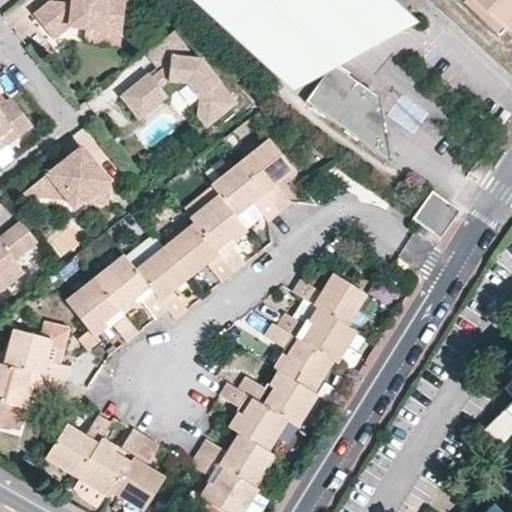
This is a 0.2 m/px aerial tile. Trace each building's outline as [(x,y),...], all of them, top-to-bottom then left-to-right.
[(76,0),(76,7),(64,6),(47,4),(34,15),(53,40),(69,27),(87,29),(124,33),(128,0),(76,0)] [(332,61),(339,66),(413,25),(263,32),(230,1),(230,0),(188,0),(289,93),(320,77),(332,61)] [(230,0),(230,1),(263,32),(413,25),(386,0),(230,0)] [(511,0),(475,0),(502,25),(511,13),(511,0)] [(511,13),(502,25),(507,30),(511,25),(511,13)] [(123,46),(124,33),(87,29),(86,42),(123,46)] [(185,50),(170,31),(143,52),(157,70),(149,76),(146,72),(117,95),(136,119),(171,91),(164,82),(171,75),(191,78),(203,92),(206,97),(202,101),(200,110),(210,121),(234,102),(198,58),(184,56),(185,50)] [(301,103),(306,106),(357,142),(387,162),(376,93),(339,66),(332,61),(320,77),(301,103)] [(0,137),(11,128),(19,138),(33,126),(11,99),(0,107),(0,137)] [(357,142),(306,106),(303,110),(354,147),(357,142)] [(0,137),(0,152),(19,138),(11,128),(0,137)] [(269,140),(240,163),(280,213),(286,208),(292,203),(276,183),(293,169),(269,140)] [(66,201),(84,203),(107,205),(111,183),(102,173),(87,172),(90,159),(81,147),(35,184),(43,194),(60,195),(66,201)] [(102,173),(90,159),(87,172),(102,173)] [(280,213),(240,163),(211,186),(219,196),(235,216),(251,202),(268,224),(274,219),(280,213)] [(43,194),(35,184),(19,197),(66,201),(60,195),(43,194)] [(219,196),(211,186),(183,208),(191,218),(219,196)] [(413,220),(439,239),(459,210),(441,198),(432,191),(413,220)] [(190,219),(193,224),(233,274),(239,269),(244,264),(230,245),(247,231),(235,216),(219,196),(191,218),(190,219)] [(75,210),(84,203),(66,201),(75,210)] [(38,243),(21,222),(0,237),(0,291),(23,273),(14,262),(38,243)] [(193,224),(166,247),(189,277),(206,264),(221,283),(228,278),(233,274),(193,224)] [(166,247),(154,232),(125,256),(137,271),(166,247)] [(189,277),(166,247),(137,271),(168,309),(176,320),(182,315),(187,311),(172,292),(189,277)] [(168,309),(137,271),(125,256),(96,278),(124,314),(141,301),(156,319),(161,315),(168,309)] [(297,286),(292,293),(317,308),(347,326),(366,295),(340,279),(333,274),(322,292),(302,278),(297,286)] [(132,337),(139,332),(124,314),(96,278),(66,302),(95,337),(112,324),(126,342),(132,337)] [(357,332),(347,326),(317,308),(306,327),(285,313),(280,321),(277,327),(333,361),(338,364),(357,332)] [(333,361),(277,327),(273,324),(269,331),(265,338),(285,350),(274,369),(278,371),(313,393),(333,361)] [(4,365),(57,379),(65,381),(68,373),(70,367),(45,361),(50,340),(13,330),(4,365)] [(511,359),(505,367),(511,373),(511,381),(505,389),(511,395),(511,402),(485,430),(501,445),(511,433),(511,359)] [(55,387),(57,379),(4,365),(0,363),(0,427),(1,428),(7,404),(24,408),(30,388),(53,394),(55,387)] [(318,396),(313,393),(278,371),(266,389),(245,377),(241,383),(237,390),(287,420),(297,427),(318,396)] [(237,390),(227,384),(223,391),(220,396),(241,409),(229,427),(239,434),(267,452),(287,420),(237,390)] [(66,425),(46,458),(77,477),(101,438),(110,424),(102,419),(97,416),(84,436),(66,425)] [(77,477),(108,496),(112,490),(145,437),(137,432),(132,429),(120,449),(101,438),(77,477)] [(272,455),(267,452),(239,434),(227,453),(206,439),(203,444),(198,452),(252,486),(272,455)] [(145,437),(112,490),(142,510),(164,477),(146,466),(159,446),(152,441),(145,437)] [(252,486),(198,452),(193,460),(190,466),(211,480),(200,498),(223,511),(243,511),(257,489),(252,486)] [(503,511),(494,502),(484,511),(503,511)]
